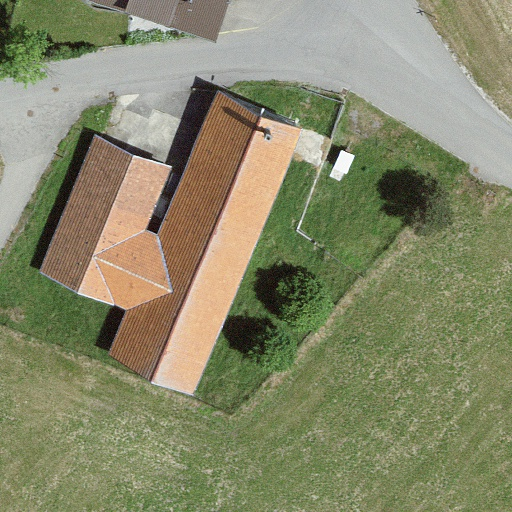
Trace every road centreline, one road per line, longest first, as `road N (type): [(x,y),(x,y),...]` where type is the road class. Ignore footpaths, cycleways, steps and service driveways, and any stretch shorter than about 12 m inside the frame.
road 1 (unclassified): [(341,25),(43,79)]
road 2 (unclassified): [(511,160),(341,25)]
road 3 (residential): [(0,221),(43,79)]
